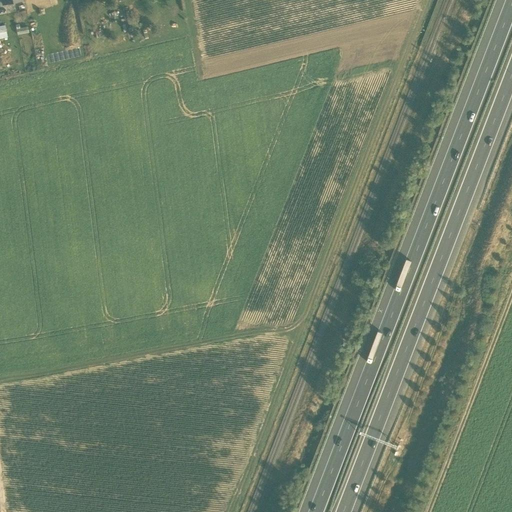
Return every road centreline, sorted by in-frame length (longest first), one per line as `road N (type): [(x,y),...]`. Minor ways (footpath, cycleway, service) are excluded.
road 1 (track): [(231,511),(432,0)]
road 2 (motorway): [(511,2),(317,511)]
road 3 (motorway): [(343,511),(511,76)]
road 4 (track): [(511,305),(432,511)]
